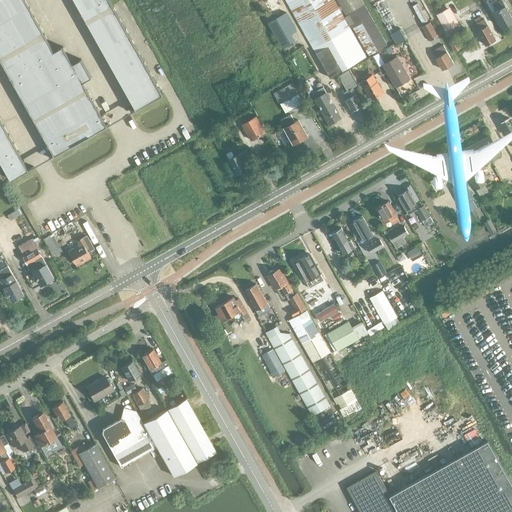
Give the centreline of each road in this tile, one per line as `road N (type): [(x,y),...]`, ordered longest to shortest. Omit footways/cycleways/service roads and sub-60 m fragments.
road 1 (tertiary): [(287,191),(511,66)]
road 2 (unclassified): [(273,511),(156,301)]
road 3 (residential): [(156,301),(0,391)]
road 4 (track): [(281,0),(365,146)]
road 5 (tertiary): [(142,275),(287,191)]
road 6 (tertiary): [(0,353),(142,275)]
road 7 (unknown): [(328,488),(455,411)]
road 8 (residential): [(306,224),(255,254),(281,315)]
road 9 (residential): [(306,224),(381,187),(404,220)]
